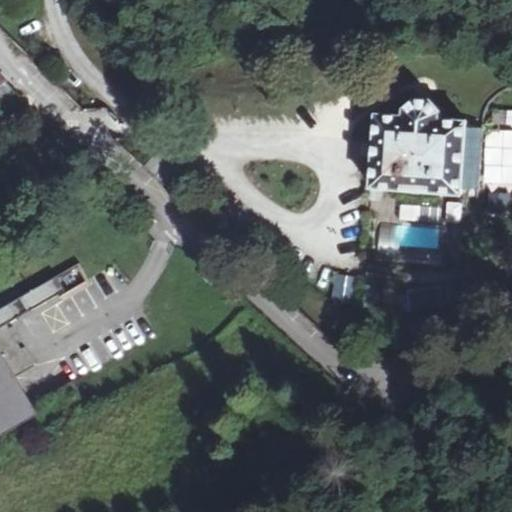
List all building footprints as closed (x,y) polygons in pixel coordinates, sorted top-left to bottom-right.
[(464,192),(468,120),(441,117),(442,110),(430,98),(418,97),(407,108),(406,116),(379,114),(375,184),(464,192)] [(511,188),(511,131),(485,132),(486,189),(511,188)] [(170,185),(187,169),(170,153),(153,170),(170,185)] [(180,220),(175,226),(185,235),(191,229),(180,220)] [(64,290),(55,275),(25,293),(33,308),(64,290)] [(25,293),(13,300),(22,315),(33,308),(25,293)] [(0,423),(34,403),(18,375),(38,363),(26,345),(20,349),(16,344),(22,340),(12,325),(9,328),(7,324),(16,319),(22,315),(13,300),(0,307),(0,423)]
